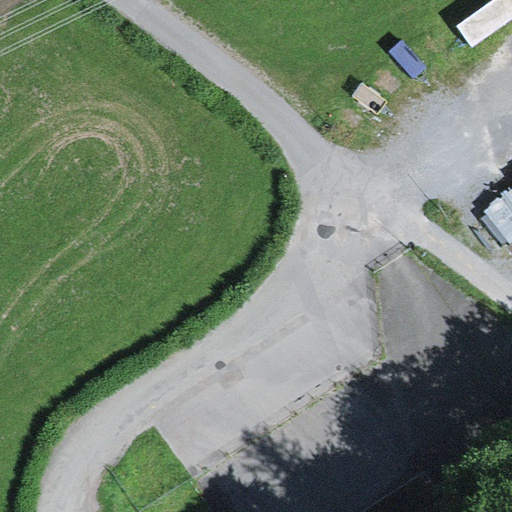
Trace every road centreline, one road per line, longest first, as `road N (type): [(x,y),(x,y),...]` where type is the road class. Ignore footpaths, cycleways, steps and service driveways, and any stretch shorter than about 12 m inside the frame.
road 1 (track): [(59,511),(73,463),(105,428),(250,339),(319,259),(339,174)]
road 2 (track): [(339,174),(123,0)]
road 3 (track): [(511,299),(339,174)]
